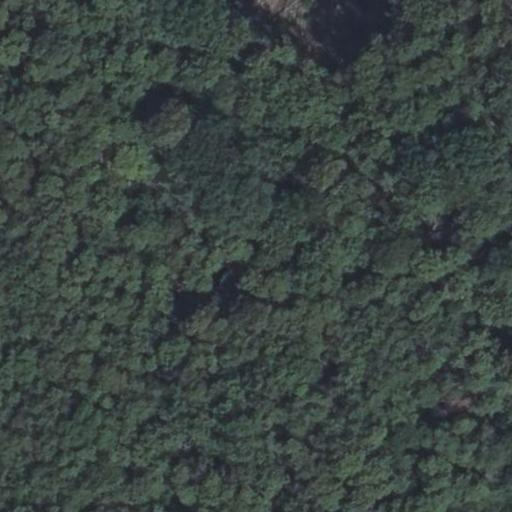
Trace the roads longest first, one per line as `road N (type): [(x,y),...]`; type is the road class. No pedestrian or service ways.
road 1 (track): [(223,272),(182,290),(90,387),(55,408),(0,462)]
road 2 (track): [(223,272),(389,276),(511,263)]
